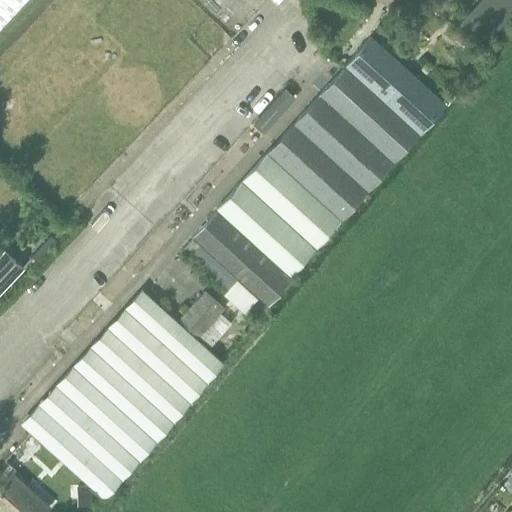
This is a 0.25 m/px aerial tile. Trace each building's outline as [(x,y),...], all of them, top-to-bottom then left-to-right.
[(0,0),(0,23),(21,0),(0,0)] [(511,0),(478,0),(455,25),(479,48),(511,13),(511,14),(511,0)] [(370,35),(343,64),(418,133),(445,103),(370,35)] [(216,207),(189,237),(265,305),(340,224),(336,221),(418,133),(343,64),(217,208),(216,207)] [(3,249),(0,252),(0,291),(23,267),(3,249)] [(23,421),(106,495),(225,364),(142,289),(23,421)] [(205,290),(179,318),(198,334),(223,307),(205,290)] [(8,476),(0,484),(0,508),(4,511),(41,511),(45,508),(8,476)] [(93,486),(79,487),(80,507),(94,507),(93,486)]
